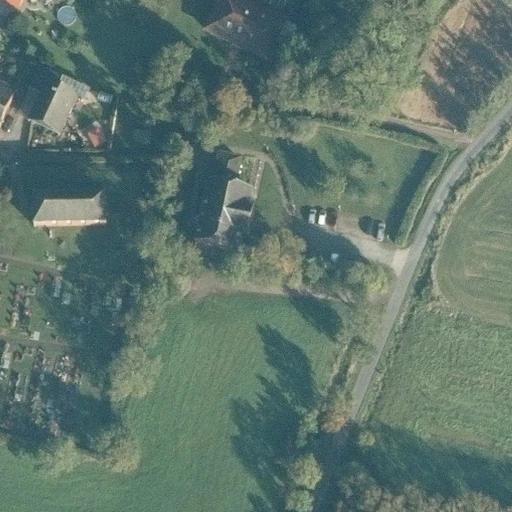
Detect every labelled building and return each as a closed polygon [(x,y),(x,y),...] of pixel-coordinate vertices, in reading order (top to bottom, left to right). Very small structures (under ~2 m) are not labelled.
[(0,0),(0,2),(15,12),(22,0),(0,0)] [(246,5),(247,0),(287,0),(295,3),(296,0),(214,0),(199,35),(266,65),(285,23),(246,5)] [(43,94),(49,97),(56,82),(34,72),(23,94),(39,102),(43,94)] [(26,131),(53,143),(70,106),(49,97),(43,94),(39,102),(26,131)] [(187,252),(235,261),(247,200),(231,197),(237,168),(205,162),(187,252)] [(104,198),(33,200),(34,231),(105,229),(104,198)]
